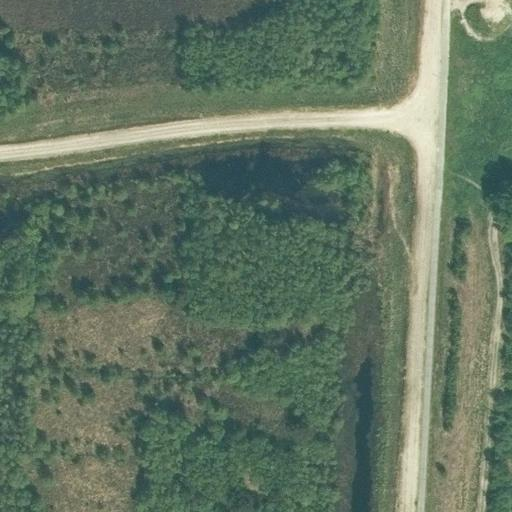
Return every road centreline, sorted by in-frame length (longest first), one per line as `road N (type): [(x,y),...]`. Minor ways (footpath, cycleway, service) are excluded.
road 1 (track): [(433,0),(406,511)]
road 2 (track): [(0,154),(441,110)]
